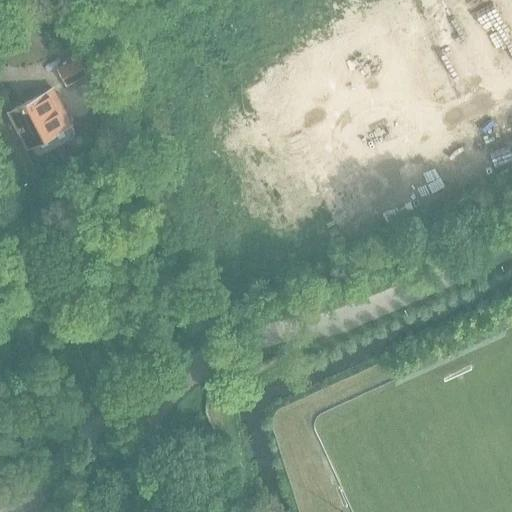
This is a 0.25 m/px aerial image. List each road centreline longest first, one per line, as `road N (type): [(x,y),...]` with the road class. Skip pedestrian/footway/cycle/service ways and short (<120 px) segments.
road 1 (unclassified): [(511,246),(347,321),(257,336),(155,382),(117,409)]
road 2 (residential): [(117,409),(0,505)]
